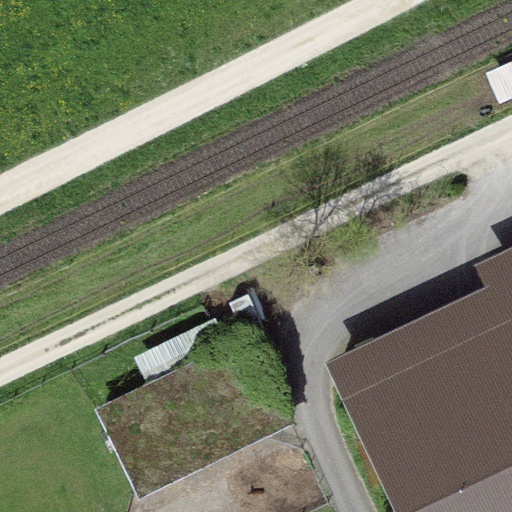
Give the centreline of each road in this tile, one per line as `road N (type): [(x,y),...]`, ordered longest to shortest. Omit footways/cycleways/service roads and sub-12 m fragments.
road 1 (track): [(492,145),(0,391)]
road 2 (track): [(0,193),(395,0)]
